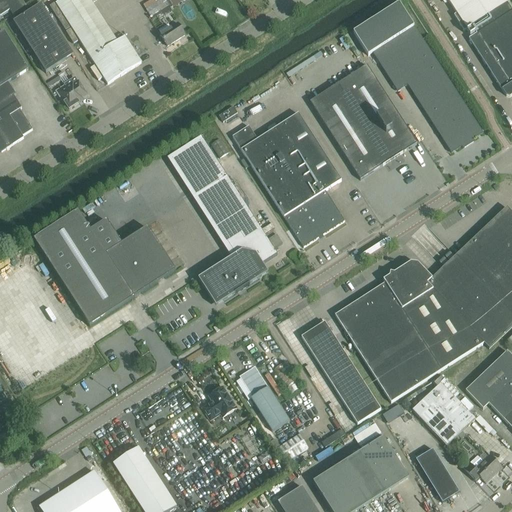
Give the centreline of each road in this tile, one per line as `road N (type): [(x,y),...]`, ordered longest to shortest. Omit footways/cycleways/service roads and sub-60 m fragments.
road 1 (unclassified): [(0,486),(511,159)]
road 2 (unclassified): [(0,193),(299,0)]
road 3 (unknown): [(146,330),(136,303),(189,268),(191,255),(184,228),(156,192)]
